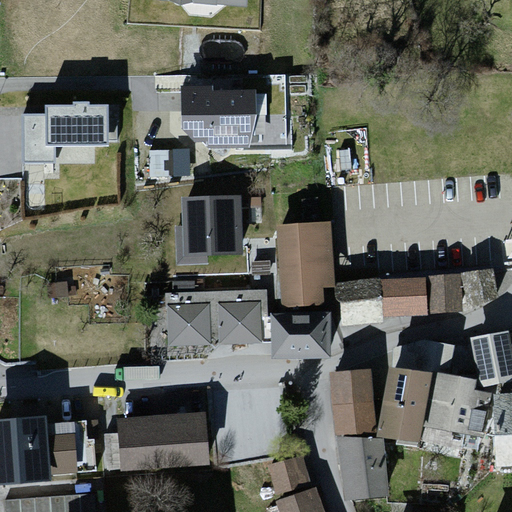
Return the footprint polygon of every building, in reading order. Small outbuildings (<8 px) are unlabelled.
[(209,87),(183,88),(184,130),(194,140),(205,140),(209,147),(247,146),(255,114),(254,91),(210,92),(209,87)] [(107,148),(107,104),(45,104),(45,114),(23,114),(23,166),(56,166),(56,148),(107,148)] [(239,197),(183,199),(185,254),(241,252),(239,197)] [(329,224),(279,227),(284,305),(322,302),(321,285),(332,284),(329,224)] [(491,270),(464,274),(469,308),(495,296),(491,270)] [(459,275),(430,277),(432,312),(460,311),(459,275)] [(425,314),(423,279),(384,280),(385,316),(425,314)] [(381,321),(378,280),(336,283),(338,297),(343,302),(344,324),(381,321)] [(257,304),(168,307),(170,344),(259,341),(257,304)] [(328,314),(272,315),(273,357),(329,356),(328,314)] [(511,360),(507,334),(473,340),(481,385),(511,379),(511,360)] [(429,375),(391,369),(380,434),(418,440),(429,375)] [(369,371),(332,374),(336,434),(373,431),(369,371)] [(473,381),(439,375),(428,425),(482,436),(490,395),(471,391),(473,381)] [(511,395),(494,396),(497,463),(511,462),(511,395)] [(207,410),(119,419),(123,475),(211,467),(207,410)] [(0,488),(51,485),(44,417),(0,421),(0,488)] [(346,498),(387,494),(381,441),(340,439),(346,498)] [(308,484),(301,458),(270,465),(277,492),(308,484)] [(5,494),(5,511),(98,511),(98,483),(83,483),(83,474),(53,475),(54,493),(5,494)] [(323,511),(316,489),(278,502),(281,511),(323,511)]
